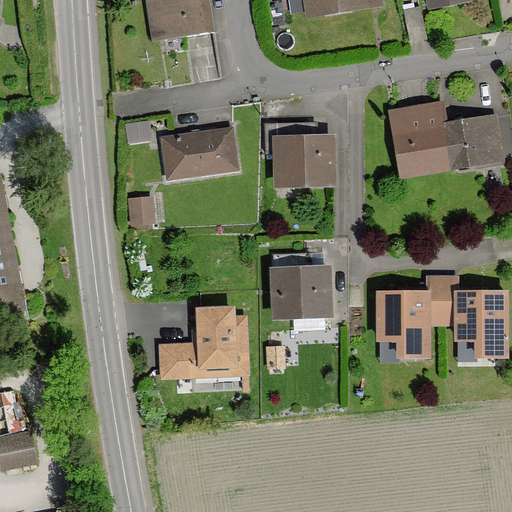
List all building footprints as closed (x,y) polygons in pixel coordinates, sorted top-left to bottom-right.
[(158,0),(164,40),(214,33),(209,0),(158,0)] [(306,0),(308,14),(307,14),(307,16),(380,4),(379,0),(306,0)] [(468,2),(468,0),(428,0),(430,9),(468,2)] [(402,175),(501,158),(494,119),(446,127),(442,106),(391,115),(401,176),(402,176),(402,175)] [(333,185),(332,138),(308,139),(308,123),(265,125),(266,154),(277,154),(278,187),(333,185)] [(168,179),(237,169),(232,130),(162,139),(168,179)] [(0,310),(20,307),(0,197),(0,310)] [(152,223),(150,199),(131,200),(134,225),(152,223)] [(328,315),(327,270),(304,271),(304,254),(274,255),(276,317),(293,316),(294,330),(325,329),(324,315),(328,315)] [(427,305),(427,294),(379,294),(380,340),(399,340),(400,357),(428,357),(428,324),(442,324),(442,305),(427,305)] [(506,357),(505,294),(457,294),(457,305),(442,305),(442,324),(457,324),(457,340),(477,339),(478,357),(506,357)] [(246,373),(244,319),(232,320),(232,310),(199,311),(201,346),(162,348),(164,377),(246,373)] [(283,349),(268,349),(269,367),(283,367),(283,349)] [(30,433),(0,438),(0,464),(1,470),(36,463),(30,433)]
